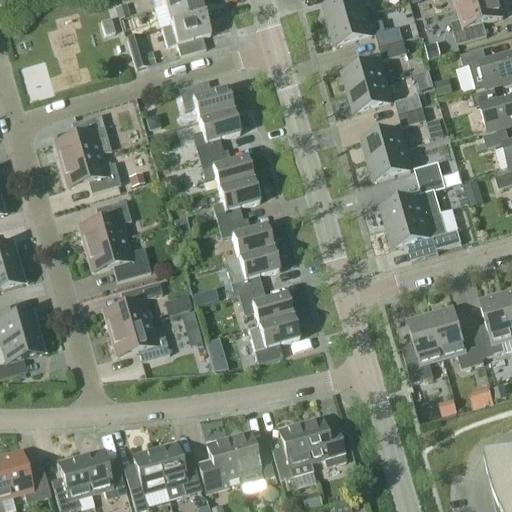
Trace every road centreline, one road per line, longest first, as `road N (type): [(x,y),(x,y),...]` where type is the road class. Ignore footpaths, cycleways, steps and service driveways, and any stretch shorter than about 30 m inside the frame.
road 1 (residential): [(98,416),(16,123)]
road 2 (residential): [(98,416),(368,372)]
road 3 (residential): [(16,123),(276,51)]
road 4 (unclassified): [(346,296),(276,51)]
road 5 (residential): [(346,296),(511,251)]
road 6 (unclassified): [(408,511),(368,372)]
